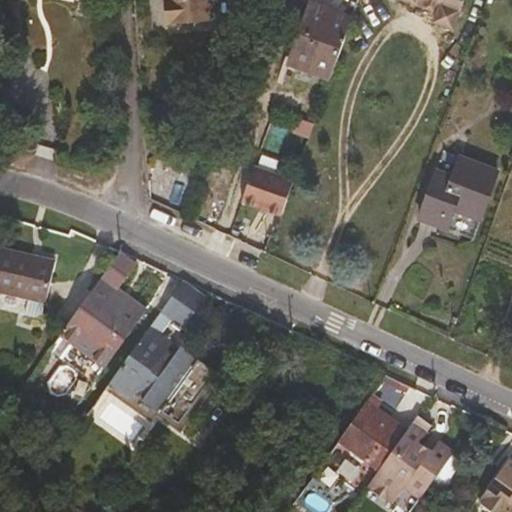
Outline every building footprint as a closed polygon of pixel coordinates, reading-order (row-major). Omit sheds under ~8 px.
[(0,0),(0,9),(29,5),(28,1),(31,0),(45,0),(51,1),(51,3),(74,7),(75,0),(0,0)] [(327,81),(352,16),(310,0),(287,65),(327,81)] [(511,73),(490,65),(480,89),(505,99),(511,83),(511,73)] [(435,115),(407,182),(460,204),(488,137),(435,115)] [(283,216),(297,178),(257,162),(242,200),(283,216)] [(0,250),(0,295),(29,302),(44,305),(45,305),(54,263),(0,250)] [(118,288),(135,263),(119,251),(60,333),(106,366),(147,308),(130,296),(124,303),(113,295),(118,288)] [(511,257),(488,251),(475,299),(505,307),(511,280),(511,257)] [(205,295),(182,279),(161,310),(173,319),(183,326),(205,295)] [(124,303),(130,296),(118,288),(113,295),(124,303)] [(36,324),(42,320),(44,305),(29,302),(25,322),(36,324)] [(150,326),(163,334),(173,319),(161,310),(150,326)] [(167,348),(166,336),(163,334),(150,326),(112,380),(134,396),(139,389),(165,408),(199,359),(182,348),(175,357),(167,352),(167,348)] [(202,359),(186,381),(201,393),(218,370),(202,359)] [(369,393),(337,438),(347,445),(353,437),(375,452),(370,460),(378,466),(404,428),(373,407),(378,400),(369,393)] [(374,471),(365,483),(390,500),(401,484),(419,495),(420,493),(443,459),(430,449),(425,446),(421,451),(412,445),(428,422),(415,412),(404,428),(378,466),(374,471)] [(353,437),(347,445),(370,460),(375,452),(353,437)] [(450,450),(435,441),(430,449),(443,459),(450,450)] [(475,502),(490,511),(509,511),(510,511),(511,511),(511,461),(506,458),(475,502)]
